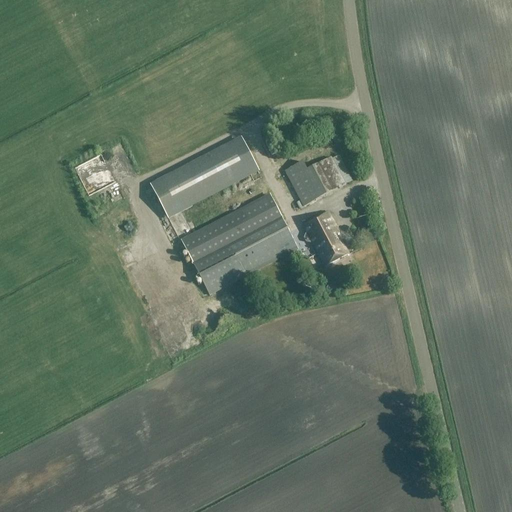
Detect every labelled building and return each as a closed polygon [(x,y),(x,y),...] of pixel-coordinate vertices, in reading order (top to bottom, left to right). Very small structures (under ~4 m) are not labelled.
[(77,110),(49,123),(83,198),(113,184),(100,156),(74,167),(58,131),(82,121),(77,110)] [(242,141),(152,188),(167,217),(257,169),(242,141)] [(303,162),(285,172),(303,208),(345,186),(353,182),(339,155),(332,159),(331,158),(320,164),(307,170),(303,162)] [(283,190),(287,188),(283,178),(279,179),(283,190)] [(208,296),(239,280),(297,250),(270,197),(181,242),(208,296)] [(341,241),(339,243),(335,235),(339,233),(328,213),(303,226),(307,232),(305,233),(303,237),(305,242),(310,243),(312,241),(325,267),(348,255),(341,241)] [(147,266),(135,274),(157,308),(170,300),(147,266)] [(75,287),(77,293),(104,281),(101,274),(75,287)] [(136,329),(105,345),(109,351),(95,358),(100,369),(145,346),(136,329)] [(123,366),(115,375),(120,380),(129,372),(123,366)]
